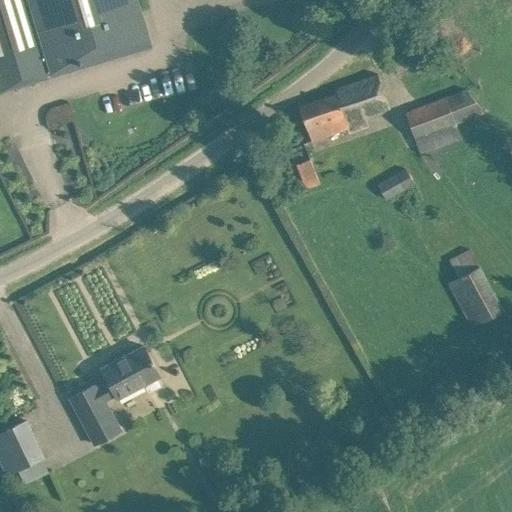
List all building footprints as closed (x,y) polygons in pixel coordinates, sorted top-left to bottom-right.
[(137,0),(0,0),(0,74),(3,86),(150,42),(137,0)] [(298,107),(305,125),(311,141),(346,128),(348,133),(366,126),(363,117),(389,108),(378,74),(335,89),(336,93),(298,107)] [(405,112),(412,131),(420,153),(461,138),(455,123),(484,112),(466,89),(405,112)] [(298,165),(306,187),(319,183),(310,159),(298,165)] [(377,184),(387,200),(414,183),(404,167),(377,184)] [(459,277),(448,283),(472,328),(505,310),(481,264),(479,265),(470,248),(449,259),(459,277)] [(95,382),(68,397),(94,445),(124,431),(107,401),(115,396),(118,401),(145,386),(149,393),(162,386),(158,379),(162,377),(144,344),(100,369),(107,382),(98,387),(95,382)] [(26,417),(0,428),(0,462),(4,472),(19,465),(25,477),(49,466),(26,417)]
